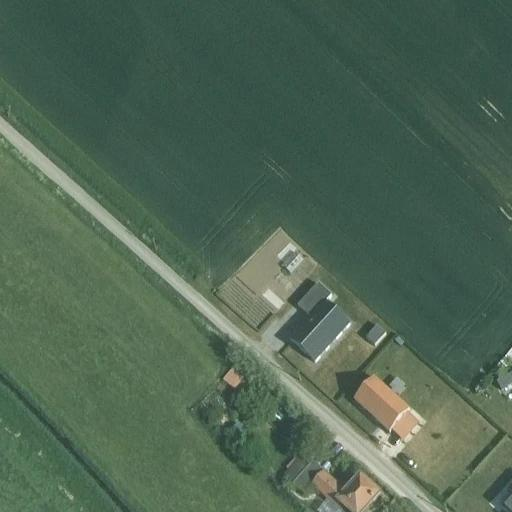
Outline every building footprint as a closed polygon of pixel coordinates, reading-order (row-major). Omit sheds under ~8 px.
[(287,349),(309,371),(351,328),(328,306),(287,349)] [(381,351),(395,335),(381,324),(368,340),(381,351)] [(276,325),(264,335),(279,351),(290,340),(276,325)] [(375,367),(352,389),(387,425),(410,404),(375,367)] [(508,396),(511,394),(511,375),(500,382),(508,396)] [(432,409),(403,433),(425,459),(454,435),(432,409)] [(285,478),(304,493),(322,470),(302,455),(285,478)] [(329,467),(311,486),(337,511),(358,511),(379,492),(356,469),(344,481),(329,467)]
